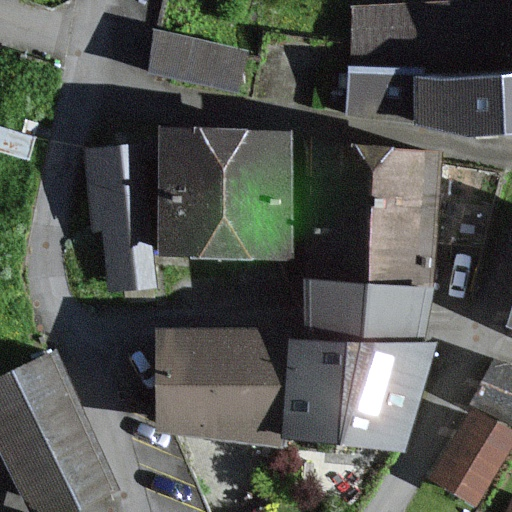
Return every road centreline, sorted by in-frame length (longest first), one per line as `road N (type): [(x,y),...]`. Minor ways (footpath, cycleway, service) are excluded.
road 1 (residential): [(136,511),(48,277),(47,245),(93,46)]
road 2 (residential): [(382,511),(478,332)]
